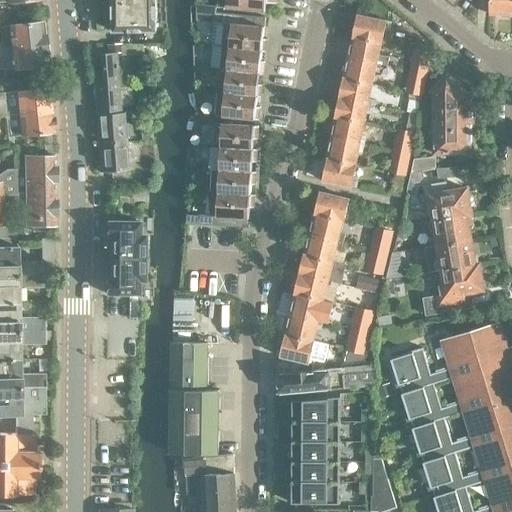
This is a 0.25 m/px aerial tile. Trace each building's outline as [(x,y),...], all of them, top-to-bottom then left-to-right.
[(155,0),(111,0),(112,31),(155,31),(155,0)] [(216,0),(216,5),(265,11),(266,2),(277,3),(277,0),(216,0)] [(511,15),(511,0),(489,0),(489,16),(511,15)] [(199,21),(215,23),(216,12),(216,6),(201,4),(199,21)] [(226,23),(227,14),(216,12),(215,23),(224,23),(226,23)] [(239,24),(240,15),(227,14),(226,23),(239,24)] [(251,25),(252,16),(240,15),(239,24),(251,25)] [(358,15),(353,36),(383,42),(385,30),(389,31),(390,27),(391,27),(392,22),(358,15)] [(252,16),(251,25),(264,26),(265,17),(252,16)] [(0,48),(47,43),(46,36),(44,36),(43,22),(0,27),(0,48)] [(221,47),(262,51),(265,51),(266,44),(262,43),(264,26),(251,25),(239,24),(226,23),(224,23),(221,47)] [(383,42),(353,36),(352,36),(348,57),(381,64),(389,66),(391,56),(388,56),(390,44),(383,42)] [(47,43),(0,48),(0,61),(1,70),(47,65),(46,53),(48,53),(47,43)] [(219,70),(259,73),(263,74),(264,66),(260,66),(262,51),(221,47),(219,70)] [(412,57),(430,61),(432,52),(414,48),(412,57)] [(117,77),(117,75),(115,53),(90,55),(95,111),(95,108),(97,108),(98,109),(107,109),(107,101),(117,100),(118,105),(119,104),(131,103),(129,86),(127,86),(120,77),(117,77)] [(373,83),(374,76),(375,71),(379,72),(381,64),(348,57),(343,77),(373,83)] [(427,74),(430,61),(412,57),(410,70),(427,74)] [(261,97),(262,89),(258,89),(259,73),(219,70),(217,92),(257,96),(261,97)] [(407,82),(424,86),(427,74),(410,70),(407,82)] [(434,106),(471,106),(471,97),(459,85),(460,84),(448,73),(432,91),(434,93),(434,106)] [(381,98),(383,89),(382,89),(383,85),(373,83),(343,77),(340,92),(339,91),(337,97),(372,104),(384,107),(386,99),(381,98)] [(422,95),(424,86),(407,82),(405,92),(422,95)] [(34,114),(51,113),(50,105),(52,105),(50,89),(4,94),(5,103),(6,114),(17,114),(17,112),(34,111),(34,114)] [(256,111),(257,96),(217,92),(215,115),(259,119),(260,112),(256,111)] [(371,108),(372,104),(337,97),(336,102),(338,102),(335,118),(364,124),(367,107),(371,108)] [(120,113),(119,104),(118,105),(117,100),(107,101),(107,109),(98,109),(97,108),(95,108),(95,111),(97,143),(126,141),(125,137),(131,134),(130,125),(125,122),(124,112),(120,113)] [(434,129),(471,128),(471,122),(473,122),(473,106),(471,106),(434,106),(434,108),(436,108),(436,121),(434,120),(434,129)] [(17,114),(6,114),(6,116),(8,137),(54,133),(53,118),(51,118),(51,113),(34,114),(34,111),(17,112),(17,114)] [(364,124),(335,118),(330,138),(365,146),(366,141),(360,139),(364,124)] [(214,123),(213,146),(253,148),(254,133),(258,133),(258,125),(214,123)] [(395,138),(413,142),(415,132),(397,128),(395,138)] [(471,128),(434,129),(434,153),(471,153),(471,128)] [(357,153),(363,155),(365,146),(330,138),(325,160),(326,160),(354,166),(357,153)] [(392,151),(410,155),(413,142),(395,138),(392,151)] [(128,169),(128,168),(126,141),(97,143),(100,171),(128,169)] [(213,146),(212,169),(252,171),(253,156),(257,156),(257,148),(253,148),(213,146)] [(390,163),(408,167),(410,155),(392,151),(390,163)] [(17,191),(26,191),(55,191),(55,156),(25,156),(25,168),(17,168),(17,169),(17,180),(17,191)] [(411,173),(436,169),(435,156),(414,159),(411,173)] [(322,180),(356,187),(358,178),(353,177),(356,167),(354,166),(326,160),(322,180)] [(406,176),(408,167),(390,163),(388,172),(395,174),(406,176)] [(17,191),(17,180),(17,169),(8,169),(0,174),(0,196),(1,196),(1,194),(17,192),(17,191)] [(252,171),(212,169),(210,192),(250,194),(251,178),(255,179),(256,171),(252,171)] [(406,176),(395,174),(391,190),(387,193),(401,196),(406,176)] [(449,192),(447,183),(447,178),(423,182),(424,187),(427,207),(432,207),(434,221),(468,215),(472,215),(468,189),(449,192)] [(54,231),(54,225),(56,225),(55,191),(26,191),(17,191),(17,192),(17,205),(18,226),(31,225),(31,231),(54,231)] [(0,224),(1,225),(0,217),(0,209),(3,209),(2,206),(17,205),(17,192),(1,194),(1,196),(0,196),(0,224)] [(210,192),(209,215),(212,216),(224,216),(237,217),(249,218),(250,201),(254,201),(254,194),(250,194),(210,192)] [(314,213),(343,220),(353,222),(355,211),(351,210),(353,200),(319,192),(314,213)] [(343,242),(344,238),(346,233),(341,232),(343,220),(314,213),(309,233),(343,242)] [(212,216),(209,215),(199,215),(199,225),(211,226),(212,216)] [(468,215),(434,221),(430,221),(431,232),(436,231),(439,246),(472,241),(468,215)] [(224,226),(224,216),(212,216),(211,226),(224,226)] [(236,227),(237,217),(224,216),(224,226),(236,227)] [(237,217),(236,227),(249,227),(249,218),(237,217)] [(144,258),(144,235),(142,235),(138,235),(139,222),(107,222),(106,235),(110,235),(110,258),(144,258)] [(0,226),(0,237),(15,238),(15,226),(0,226)] [(373,236),(392,240),(394,231),(376,226),(373,236)] [(343,264),(346,252),(341,251),(343,242),(309,233),(304,254),(334,261),(343,264)] [(389,252),(392,240),(373,236),(370,248),(389,252)] [(54,274),(54,237),(40,238),(41,263),(18,263),(18,248),(0,247),(0,275),(43,275),(54,274)] [(472,241),(439,246),(441,261),(436,262),(438,273),(443,272),(442,271),(476,266),(472,241)] [(367,261),(385,265),(389,252),(370,248),(367,261)] [(346,264),(343,264),(334,261),(304,254),(300,269),(299,269),(298,274),(334,282),(339,283),(341,284),(346,264)] [(144,281),(144,258),(110,258),(110,280),(106,280),(106,294),(131,294),(136,294),(138,294),(138,281),(144,281)] [(383,275),(385,265),(367,261),(365,270),(383,275)] [(442,271),(443,272),(445,286),(440,286),(442,296),(424,299),(427,316),(446,313),(445,305),(453,303),(454,308),(467,306),(465,294),(484,291),(480,266),(476,266),(442,271)] [(334,282),(298,274),(297,279),(298,280),(294,294),(324,302),(324,301),(334,303),(339,283),(334,282)] [(43,275),(0,275),(0,304),(19,304),(18,288),(43,288),(43,275)] [(322,323),(324,317),(321,316),(324,302),(294,294),(290,315),(322,323)] [(19,304),(0,304),(0,332),(44,331),(44,319),(19,319),(19,304)] [(353,318),(372,322),(374,311),(356,306),(353,318)] [(320,331),(322,323),(290,315),(285,336),(286,336),(314,343),(317,330),(320,331)] [(369,334),(372,322),(353,318),(351,329),(369,334)] [(348,341),(366,346),(369,334),(351,329),(348,341)] [(423,347),(391,357),(402,392),(448,378),(448,379),(456,376),(488,367),(484,355),(501,350),(495,329),(451,343),(458,365),(453,367),(452,365),(436,370),(436,372),(431,374),(423,347)] [(44,331),(0,332),(0,360),(20,360),(20,344),(44,344),(44,331)] [(316,343),(314,343),(286,336),(281,357),(314,364),(315,359),(312,358),(316,343)] [(364,355),(366,346),(348,341),(346,350),(364,355)] [(219,390),(208,390),(208,342),(171,342),(170,389),(169,454),(219,454),(219,390)] [(20,360),(0,360),(0,387),(45,387),(45,374),(20,375),(20,360)] [(434,383),(402,392),(413,427),(461,412),(467,411),(498,401),(495,390),(511,384),(505,363),(488,369),(488,367),(456,376),(464,400),(441,407),(434,383)] [(327,369),(278,373),(278,393),(323,389),(381,385),(376,364),(327,368),(327,369)] [(45,387),(0,387),(0,416),(15,416),(15,425),(32,424),(32,415),(46,415),(45,387)] [(444,417),(413,427),(424,461),(472,446),(472,447),(478,445),(509,436),(505,424),(511,421),(511,398),(499,403),(498,401),(467,411),(474,434),(452,441),(444,417)] [(293,399),(292,502),(340,503),(340,400),(293,399)] [(32,424),(15,425),(15,433),(0,433),(0,496),(15,496),(15,494),(34,494),(34,478),(39,478),(39,451),(35,451),(35,435),(33,436),(32,424)] [(455,452),(424,461),(435,495),(466,486),(483,481),(488,479),(511,472),(511,436),(510,437),(509,436),(478,445),(485,469),(463,476),(455,452)] [(236,511),(234,473),(234,454),(184,460),(185,474),(185,476),(186,476),(187,495),(202,494),(202,511),(236,511)] [(371,495),(371,510),(372,510),(379,510),(378,511),(381,511),(397,507),(382,458),(374,458),(373,458),(373,462),(373,474),(373,495),(371,495)] [(466,486),(435,495),(439,511),(505,511),(511,510),(511,472),(488,479),(496,504),(473,510),(466,486)]
